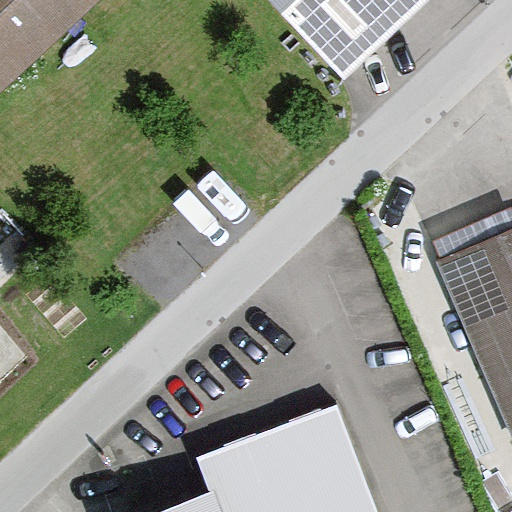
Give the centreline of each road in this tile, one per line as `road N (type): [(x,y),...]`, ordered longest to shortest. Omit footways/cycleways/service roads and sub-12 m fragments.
road 1 (residential): [(511,18),(0,497)]
road 2 (unknown): [(407,511),(277,237)]
